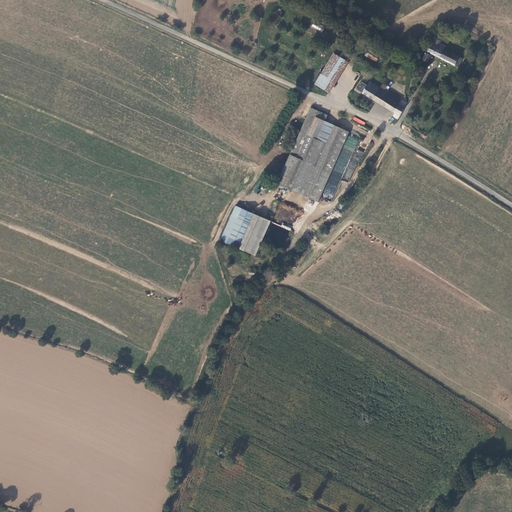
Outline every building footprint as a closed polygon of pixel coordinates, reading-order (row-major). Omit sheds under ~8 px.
[(321,34),(325,27),(314,21),(310,28),(321,34)] [(459,69),(464,59),(444,50),(446,47),(440,44),(442,41),(437,39),(428,52),(459,69)] [(374,62),(378,55),(368,50),(364,56),(374,62)] [(339,57),(334,53),(314,85),(329,94),(349,63),(348,62),(351,57),(343,51),(339,57)] [(432,56),(426,53),(422,61),(428,64),(432,56)] [(469,65),(463,62),(460,68),(467,71),(469,65)] [(362,95),(400,117),(405,109),(398,105),(402,100),(370,81),(368,86),(362,82),(357,90),(363,93),(362,95)] [(328,114),(311,106),(290,154),(297,157),(316,115),(326,120),(328,114)] [(304,195),(335,124),(326,120),(316,115),(297,157),(290,154),(277,183),(304,195)] [(350,131),(335,124),(304,195),(319,202),(350,131)] [(256,255),(271,221),(236,205),(220,240),(256,255)]
